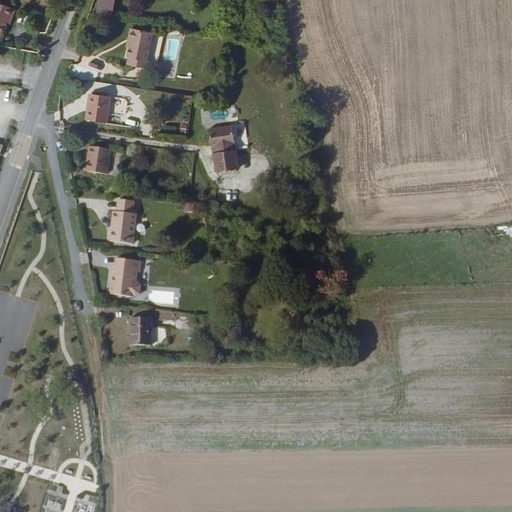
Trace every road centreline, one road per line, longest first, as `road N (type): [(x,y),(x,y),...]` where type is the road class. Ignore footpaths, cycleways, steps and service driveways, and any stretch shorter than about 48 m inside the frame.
road 1 (tertiary): [(0,219),(77,0)]
road 2 (track): [(107,511),(110,468),(86,316)]
road 3 (unknown): [(42,130),(170,138),(205,156)]
